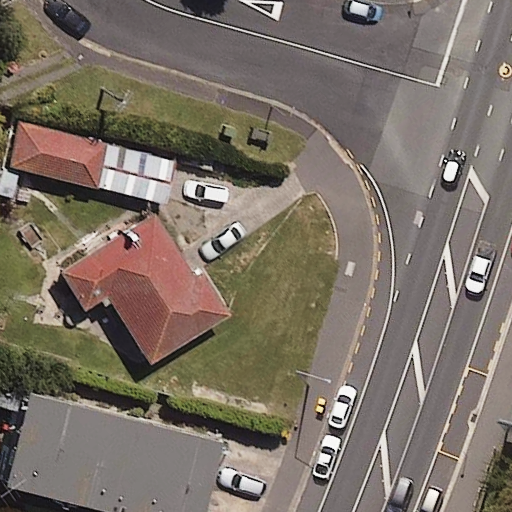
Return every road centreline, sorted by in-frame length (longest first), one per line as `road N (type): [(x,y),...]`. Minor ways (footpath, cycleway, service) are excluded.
road 1 (secondary): [(338,511),(403,328),(465,102)]
road 2 (secondary): [(511,166),(403,511)]
road 3 (residential): [(133,0),(438,85),(465,102)]
